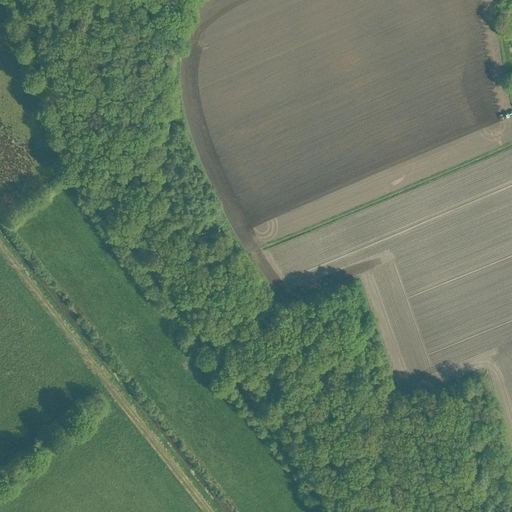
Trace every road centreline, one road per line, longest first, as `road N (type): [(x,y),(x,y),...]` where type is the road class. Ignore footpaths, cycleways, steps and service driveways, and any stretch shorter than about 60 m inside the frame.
road 1 (track): [(28,0),(92,175),(191,310)]
road 2 (track): [(191,310),(344,511)]
